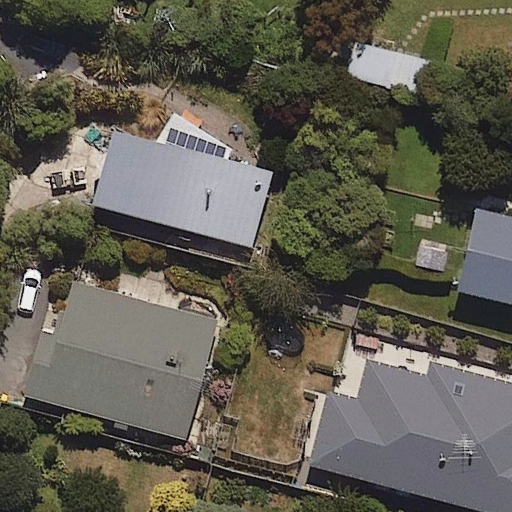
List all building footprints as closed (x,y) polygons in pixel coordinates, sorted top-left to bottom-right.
[(435,62),(337,32),(325,71),(423,101),(435,62)] [(156,148),(111,139),(91,211),(252,252),(270,174),(227,165),(236,153),(170,115),(156,148)] [(511,215),(479,207),(456,297),(511,311),(511,215)] [(419,234),(410,268),(443,276),(451,243),(419,234)] [(218,323),(76,285),(67,319),(59,316),(54,335),(39,331),(21,401),(186,445),(218,323)] [(426,379),(371,365),(362,401),(327,392),(307,472),(463,511),(511,511),(511,381),(431,361),(426,379)]
